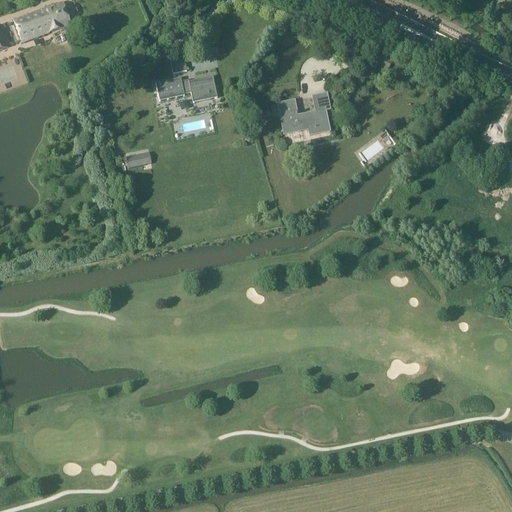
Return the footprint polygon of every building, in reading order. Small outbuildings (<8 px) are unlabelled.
[(22,44),(70,26),(62,4),(13,21),(22,44)] [(0,51),(8,49),(0,26),(0,51)] [(388,72),(394,59),(379,52),(372,65),(388,72)] [(173,75),(186,72),(184,61),(170,64),(173,75)] [(192,104),(217,99),(212,78),(181,85),(180,79),(155,85),(158,103),(184,97),(184,96),(190,94),(192,104)] [(326,111),(330,110),(327,94),(312,97),(315,112),(298,116),(295,101),(277,104),(284,135),(308,130),(310,136),(330,132),(326,111)] [(126,158),(129,170),(152,165),(149,154),(126,158)]
